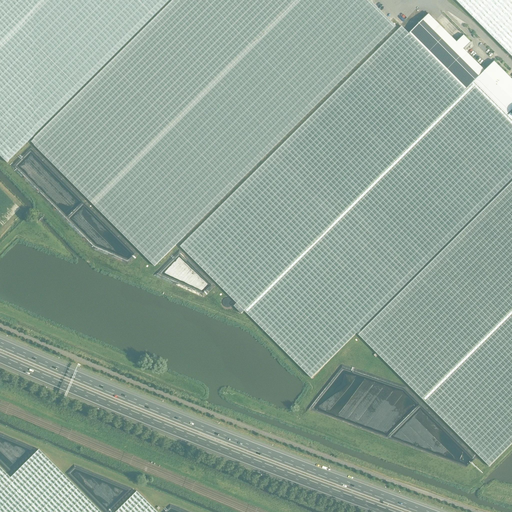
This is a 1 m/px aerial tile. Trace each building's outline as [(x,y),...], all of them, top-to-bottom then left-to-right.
[(169,0),(0,0),(0,156),(6,163),(169,0)] [(396,26),(371,2),(369,0),(173,0),(31,142),(154,266),(396,26)] [(511,0),(455,0),(511,57),(511,0)] [(465,90),(474,81),(485,70),(464,49),(471,42),(464,35),(457,42),(429,13),(409,33),(465,90)] [(511,119),(508,115),(507,115),(474,81),(465,90),(409,33),(402,26),(180,247),(237,303),(234,306),(241,314),(244,311),(311,378),(356,333),(357,334),(360,331),(360,330),(511,178),(511,119)] [(485,70),(474,81),(507,115),(511,110),(511,78),(502,69),(502,67),(501,66),(499,66),(494,61),(485,70)] [(511,443),(511,181),(361,332),(360,331),(357,334),(489,466),(511,443)] [(0,511),(100,511),(38,449),(10,478),(0,467),(0,511)] [(156,511),(136,491),(115,511),(156,511)]
